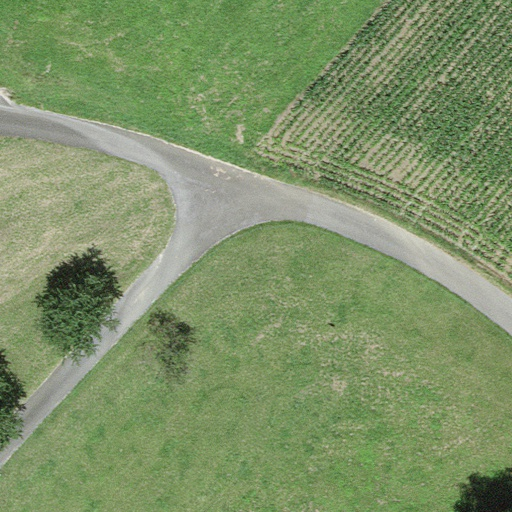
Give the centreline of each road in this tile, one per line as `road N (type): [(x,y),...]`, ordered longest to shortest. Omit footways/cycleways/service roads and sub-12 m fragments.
road 1 (track): [(0,443),(233,186)]
road 2 (track): [(511,332),(386,244),(233,186)]
road 3 (track): [(233,186),(0,128)]
